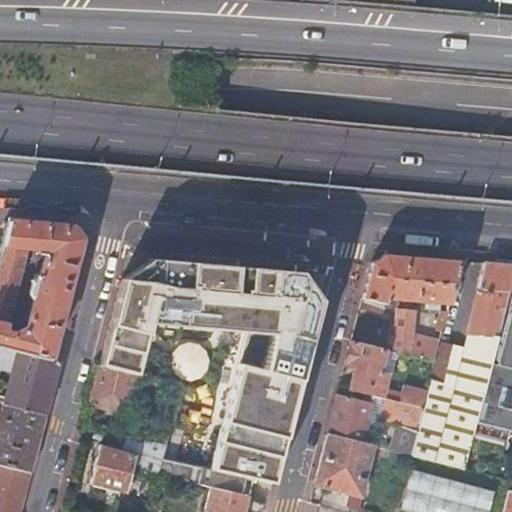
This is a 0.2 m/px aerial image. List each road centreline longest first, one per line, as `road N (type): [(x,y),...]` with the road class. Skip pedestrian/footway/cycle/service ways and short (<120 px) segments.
road 1 (trunk): [(0,112),(511,161)]
road 2 (trunk): [(511,54),(146,25),(0,22)]
road 3 (residential): [(123,190),(38,511)]
road 4 (residential): [(285,511),(360,212)]
road 5 (secondary): [(360,212),(123,190)]
road 6 (secondary): [(511,224),(360,212)]
road 7 (secondary): [(123,190),(0,180)]
